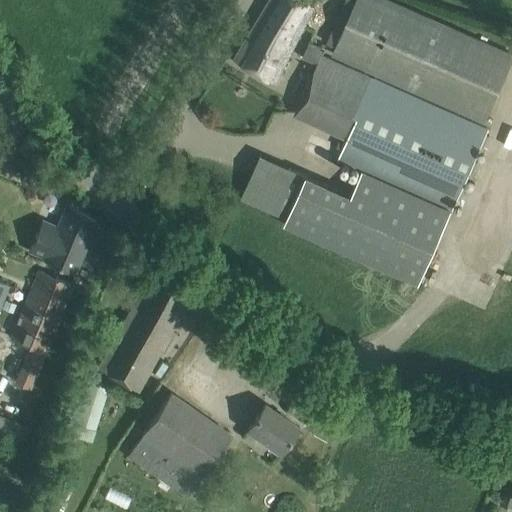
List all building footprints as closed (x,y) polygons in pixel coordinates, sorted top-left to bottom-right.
[(234,59),(251,69),(276,83),(314,7),(301,0),(270,0),(271,0),(264,12),(262,11),(234,59)] [(358,0),(335,54),(487,120),(511,62),(511,53),(388,0),(358,0)] [(315,63),(293,114),(349,138),(340,159),(363,169),(452,208),(487,128),(374,79),(321,56),(325,49),(309,42),(303,57),(315,63)] [(291,168),(272,211),(287,218),(306,175),(291,168)] [(285,222),(283,227),(322,244),(419,285),(441,233),(452,208),(363,169),(352,195),(344,192),(306,175),(287,218),(285,222)] [(74,272),(96,222),(66,204),(55,232),(40,225),(29,251),(44,257),(43,259),(74,272)] [(155,270),(145,288),(126,326),(121,327),(97,366),(138,391),(191,290),(155,270)] [(39,271),(12,337),(30,345),(20,369),(14,383),(30,389),(35,375),(45,351),(72,284),(39,271)] [(109,383),(88,376),(72,422),(94,430),(100,410),(109,383)] [(229,434),(170,392),(127,455),(186,496),(229,434)] [(297,426),(264,403),(247,428),(280,451),(297,426)] [(19,422),(0,415),(0,435),(13,440),(19,422)]
